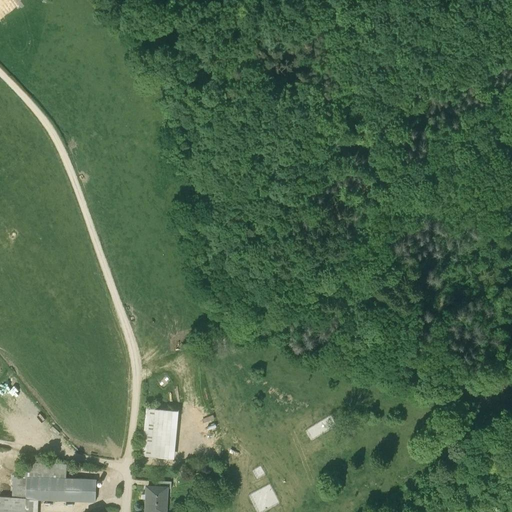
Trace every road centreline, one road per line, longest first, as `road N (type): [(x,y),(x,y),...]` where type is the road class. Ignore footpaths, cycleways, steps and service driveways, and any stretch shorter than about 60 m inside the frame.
road 1 (track): [(127,468),(129,341),(55,132),(0,75)]
road 2 (track): [(127,468),(0,443)]
